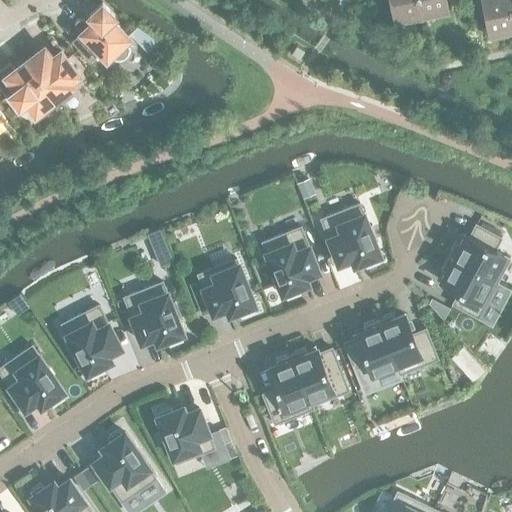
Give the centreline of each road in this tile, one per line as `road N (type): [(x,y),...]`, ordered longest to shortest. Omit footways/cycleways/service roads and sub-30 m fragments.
road 1 (residential): [(511,164),(294,80),(174,0)]
road 2 (residential): [(417,221),(405,269),(383,284),(215,351)]
road 3 (residential): [(215,351),(100,401),(0,473)]
road 4 (residential): [(215,351),(242,430),(289,511)]
